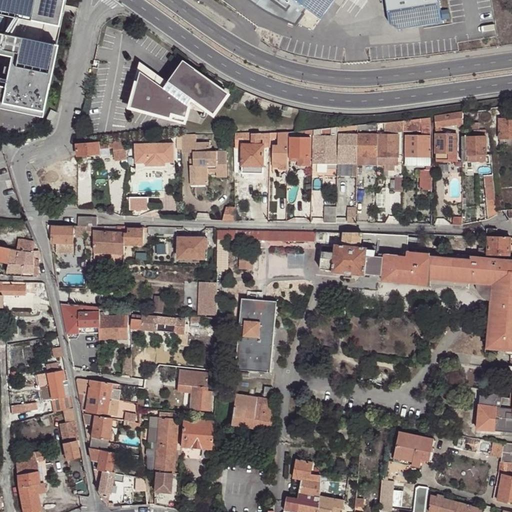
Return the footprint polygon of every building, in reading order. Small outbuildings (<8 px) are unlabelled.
[(0,0),(0,96),(8,98),(27,0),(0,0)] [(250,0),(275,17),(313,30),(334,0),(385,0),(389,23),(397,29),(442,23),(438,0),(250,0)] [(162,88),(139,71),(130,107),(184,120),(188,105),(185,103),(190,97),(212,113),(226,92),(181,60),(167,81),(167,80),(166,81),(162,88)] [(141,63),(139,71),(162,88),(166,81),(141,63)] [(43,125),(48,128),(55,114),(50,111),(43,125)] [(478,111),(463,113),(463,123),(463,127),(463,129),(479,129),(479,123),(472,123),(472,120),(478,120),(478,111)] [(463,113),(434,117),(435,128),(441,127),(458,124),(463,123),(463,113)] [(430,118),(419,119),(420,131),(421,136),(430,136),(431,131),(430,118)] [(511,118),(507,118),(500,119),(499,139),(500,139),(511,138),(511,118)] [(419,119),(402,121),(402,131),(420,131),(419,119)] [(402,121),(383,123),(383,130),(384,132),(402,131),(402,121)] [(337,164),(338,136),(338,135),(338,131),(338,127),(332,128),(330,128),(330,136),(321,136),(321,129),(313,129),(313,133),(312,177),(318,177),(319,163),(337,164)] [(288,132),(278,133),(278,139),(278,146),(288,146),(288,132)] [(456,134),(441,134),(436,134),(436,159),(448,159),(450,159),(456,159),(456,134)] [(209,153),(209,146),(209,143),(196,143),(196,135),(181,135),(181,154),(194,153),(194,159),(194,166),(190,166),(190,179),(208,179),(208,173),(216,173),(227,173),(226,152),(211,153),(209,153)] [(357,135),(338,135),(338,136),(337,164),(354,164),(357,164),(357,157),(357,135)] [(377,135),(357,135),(357,157),(377,157),(377,135)] [(398,135),(377,135),(377,157),(397,157),(398,135)] [(430,158),(430,136),(421,136),(405,135),(405,158),(414,158),(430,158)] [(469,136),(463,136),(463,153),(462,162),(466,162),(486,161),(486,136),(469,136)] [(290,138),(290,166),(310,166),(310,138),(290,138)] [(125,140),(98,142),(99,149),(113,148),(115,160),(127,158),(125,140)] [(98,142),(76,144),(78,156),(100,154),(99,149),(98,142)] [(174,143),(135,143),(135,163),(147,163),(147,167),(167,167),(167,163),(174,163),(174,143)] [(263,167),(264,148),(264,145),(261,145),(252,145),(243,145),(242,166),(254,166),(263,167)] [(287,165),(288,146),(278,146),(273,145),(273,164),(279,165),(279,172),(288,172),(287,165)] [(69,193),(64,178),(75,174),(70,160),(40,170),(50,200),(69,193)] [(496,211),(493,176),(484,177),(488,221),(496,216),(496,211)] [(148,213),(148,198),(129,198),(129,212),(148,213)] [(236,222),(236,208),(226,208),(222,221),(236,222)] [(336,224),(336,208),(325,208),(324,223),(336,224)] [(356,224),(356,213),(348,213),(347,224),(356,224)] [(85,225),(85,227),(96,227),(96,217),(78,217),(78,225),(85,225)] [(85,227),(47,226),(52,244),(56,244),(56,254),(73,254),(74,237),(85,237),(85,227)] [(144,230),(124,230),(124,234),(124,242),(144,243),(144,230)] [(218,231),(218,240),(229,240),(314,242),(315,242),(315,239),(316,232),(218,231)] [(336,232),(316,232),(315,239),(315,242),(314,242),(314,243),(320,243),(320,249),(322,249),(322,251),(334,253),(335,245),(336,232)] [(344,233),(336,232),(335,245),(342,245),(344,233)] [(124,242),(124,234),(105,233),(93,233),(94,253),(124,254),(124,245),(124,242)] [(361,233),(344,233),(342,245),(360,247),(361,233)] [(372,233),(361,233),(360,247),(367,248),(368,242),(371,243),(372,233)] [(408,237),(372,233),(371,243),(368,242),(367,248),(367,256),(379,257),(379,253),(385,254),(406,256),(407,252),(408,237)] [(510,237),(489,236),(488,254),(509,255),(510,251),(510,238),(510,237)] [(202,249),(202,238),(182,238),(182,248),(179,248),(179,258),(205,258),(205,249),(202,249)] [(18,240),(15,250),(24,252),(33,253),(33,251),(35,243),(18,240)] [(217,269),(217,272),(226,272),(228,272),(229,240),(218,240),(217,269)] [(342,245),(335,245),(334,253),(322,251),(320,269),(332,270),(332,272),(344,273),(352,274),(365,275),(365,274),(382,276),(383,276),(385,254),(379,253),(379,257),(367,256),(367,248),(360,247),(342,245)] [(0,260),(3,261),(7,261),(9,250),(9,249),(7,248),(0,246),(0,260)] [(7,261),(6,272),(21,273),(24,252),(15,250),(9,250),(7,261)] [(39,260),(39,251),(33,251),(33,253),(24,252),(21,273),(35,274),(40,275),(40,273),(39,272),(39,261),(40,261),(40,260),(39,260)] [(430,256),(430,253),(407,252),(406,256),(385,254),(383,276),(417,279),(417,285),(429,286),(429,285),(429,279),(429,272),(430,256)] [(146,261),(147,253),(136,253),(136,261),(146,261)] [(244,254),(242,268),(250,269),(251,255),(244,254)] [(472,260),(430,256),(429,272),(429,279),(493,285),(491,302),(487,350),(507,352),(511,352),(511,260),(509,260),(472,257),(472,260)] [(216,303),(216,309),(221,309),(224,309),(225,298),(226,272),(217,272),(216,303)] [(382,281),(417,285),(417,279),(383,276),(382,276),(382,281)] [(484,300),(491,302),(493,285),(429,279),(429,285),(470,289),(471,291),(477,297),(484,300)] [(34,292),(34,283),(25,283),(26,286),(26,292),(34,292)] [(26,286),(2,286),(2,296),(3,296),(25,296),(26,292),(26,286)] [(150,299),(148,313),(157,314),(159,300),(150,299)] [(271,375),(276,302),(243,300),(236,372),(271,375)] [(208,319),(215,320),(216,309),(216,303),(205,303),(205,319),(208,319)] [(61,305),(63,313),(79,315),(79,314),(79,307),(61,305)] [(100,313),(100,318),(109,318),(109,310),(100,309),(100,313)] [(220,320),(233,321),(234,309),(224,309),(221,309),(220,320)] [(124,311),(109,310),(109,318),(124,318),(124,311)] [(128,324),(131,324),(132,320),(133,312),(124,311),(124,318),(128,318),(128,324)] [(80,328),(100,328),(100,318),(100,313),(79,314),(79,315),(80,328)] [(131,324),(130,330),(176,334),(185,335),(185,332),(186,325),(186,321),(143,317),(142,321),(132,320),(131,324)] [(64,320),(66,330),(74,329),(72,318),(68,319),(64,320)] [(100,328),(101,340),(129,339),(128,324),(128,318),(124,318),(109,318),(100,318),(100,328)] [(66,330),(69,343),(77,342),(74,329),(66,330)] [(63,357),(61,348),(52,350),(54,359),(63,357)] [(123,375),(132,376),(131,356),(122,356),(123,375)] [(45,366),(47,374),(59,371),(58,363),(45,366)] [(511,366),(510,372),(511,371),(511,378),(511,399),(502,399),(502,397),(501,396),(500,395),(499,394),(497,394),(495,395),(493,397),(490,397),(480,397),(477,431),(494,432),(497,408),(507,409),(506,417),(511,417),(511,366)] [(71,396),(66,370),(59,371),(64,397),(71,396)] [(177,388),(191,390),(206,391),(208,373),(179,370),(177,388)] [(47,374),(52,400),(61,398),(64,397),(59,371),(47,374)] [(46,401),(52,400),(47,374),(41,375),(46,401)] [(77,384),(79,393),(85,394),(89,395),(91,380),(78,379),(77,379),(76,381),(77,384)] [(91,380),(89,395),(109,399),(111,389),(112,384),(91,380)] [(111,389),(109,399),(119,401),(121,390),(116,390),(111,389)] [(206,391),(191,390),(190,394),(189,409),(209,412),(210,396),(211,392),(206,391)] [(79,393),(80,403),(87,404),(89,398),(85,397),(85,394),(79,393)] [(109,399),(89,395),(89,398),(87,404),(86,411),(107,415),(109,399)] [(234,395),(233,408),(255,411),(257,399),(240,396),(234,395)] [(73,409),(71,396),(64,397),(61,398),(64,411),(73,409)] [(52,400),(55,414),(64,411),(61,398),(52,400)] [(230,426),(270,432),(271,400),(266,399),(263,399),(262,399),(257,398),(257,399),(255,411),(233,408),(230,426)] [(119,401),(109,399),(107,415),(113,415),(117,416),(119,401)] [(37,402),(25,404),(25,411),(38,409),(37,402)] [(12,407),(13,414),(25,411),(25,404),(12,407)] [(495,432),(506,433),(506,417),(507,409),(497,408),(494,432),(495,432)] [(74,412),(73,409),(64,411),(66,423),(76,421),(74,412)] [(322,413),(322,419),(336,422),(337,415),(322,413)] [(83,414),(84,425),(93,426),(95,416),(83,414)] [(92,438),(91,441),(108,444),(112,419),(95,416),(93,426),(92,431),(91,438),(92,438)] [(157,433),(157,440),(156,445),(156,456),(155,472),(156,472),(173,473),(177,419),(158,418),(157,433)] [(190,447),(211,449),(213,423),(183,420),(181,438),(181,446),(190,447)] [(79,440),(76,421),(66,423),(60,425),(64,444),(76,441),(79,440)] [(426,428),(399,421),(398,426),(425,432),(426,428)] [(413,458),(421,460),(429,462),(434,438),(399,431),(393,458),(412,462),(413,458)] [(76,441),(64,444),(67,458),(79,456),(76,441)] [(89,448),(93,469),(111,472),(115,453),(107,452),(108,444),(91,441),(90,448),(89,448)] [(501,454),(503,447),(503,444),(494,442),(492,442),(491,455),(501,457),(501,454)] [(511,444),(503,444),(503,447),(508,448),(507,455),(506,463),(511,463),(511,444)] [(156,445),(153,445),(153,450),(147,450),(146,456),(156,456),(156,445)] [(16,458),(17,466),(37,462),(37,463),(44,462),(42,452),(16,457),(16,458)] [(314,467),(320,468),(320,463),(321,458),(311,458),(310,462),(313,463),(311,470),(311,474),(314,474),(314,467)] [(419,468),(421,460),(413,458),(412,462),(411,466),(419,468)] [(313,463),(310,462),(296,460),(293,478),(302,480),(302,479),(314,482),(314,474),(311,474),(311,470),(313,463)] [(17,466),(18,475),(38,472),(37,463),(37,462),(17,466)] [(93,469),(98,492),(110,494),(113,481),(114,473),(111,472),(93,469)] [(18,475),(19,488),(39,485),(39,484),(38,472),(18,475)] [(173,473),(156,472),(155,492),(155,506),(157,506),(168,508),(176,510),(179,474),(173,473)] [(125,475),(114,473),(113,481),(123,483),(125,475)] [(317,511),(320,497),(320,491),(320,483),(320,476),(314,474),(314,482),(302,479),(302,480),(298,499),(296,511),(317,511)] [(511,490),(511,476),(503,474),(502,478),(500,488),(511,490)] [(131,476),(125,475),(123,483),(123,486),(129,488),(130,482),(131,476)] [(384,511),(391,511),(391,509),(393,484),(393,482),(383,481),(380,511),(384,511)] [(19,488),(23,511),(35,511),(40,511),(37,495),(45,493),(43,484),(39,484),(39,485),(19,488)] [(358,486),(356,507),(360,507),(364,508),(364,504),(365,493),(365,487),(358,486)] [(90,493),(88,487),(74,493),(74,495),(87,499),(88,498),(89,497),(90,495),(90,493)] [(511,504),(511,490),(500,488),(498,498),(498,501),(511,504)] [(107,506),(108,507),(110,494),(98,492),(98,494),(107,506)] [(426,511),(429,495),(424,494),(419,493),(416,511),(426,511)] [(482,511),(483,510),(444,499),(438,497),(432,496),(430,511),(482,511)] [(285,511),(286,511),(296,511),(298,499),(287,497),(285,511)] [(320,497),(317,511),(342,511),(344,502),(343,502),(337,501),(320,497)]
